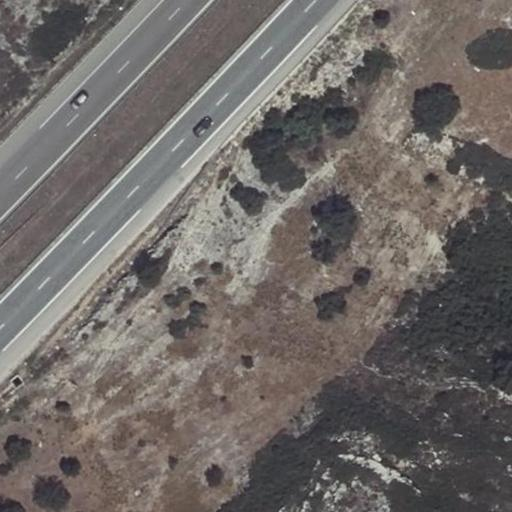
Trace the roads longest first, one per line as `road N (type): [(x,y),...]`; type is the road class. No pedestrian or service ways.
road 1 (motorway): [(0,321),(308,0)]
road 2 (motorway): [(179,0),(0,188)]
